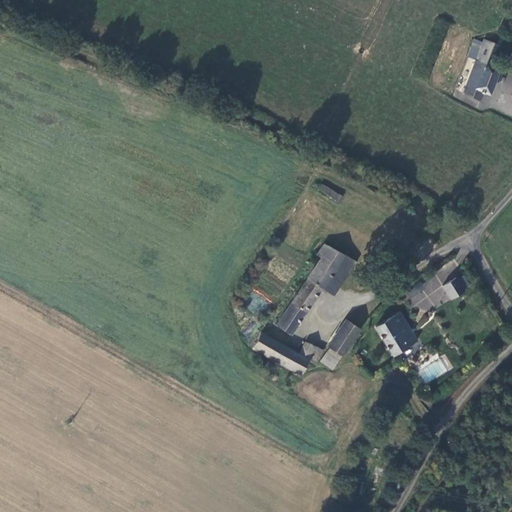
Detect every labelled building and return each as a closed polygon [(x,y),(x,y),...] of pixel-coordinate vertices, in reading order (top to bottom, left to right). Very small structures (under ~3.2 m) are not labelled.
[(491,53),(498,34),(488,31),(480,51),(490,55),(491,53)] [(480,51),(470,76),(466,85),(485,92),(488,82),(494,85),(504,59),(491,53),(490,55),(480,51)] [(341,186),(319,173),(315,181),(337,193),(341,186)] [(327,277),(348,246),(328,232),(320,244),(324,247),(310,269),(311,270),(279,317),(292,325),(324,278),(325,279),(327,277)] [(336,284),(358,251),(348,246),(327,277),(336,284)] [(455,264),(442,273),(452,286),(465,277),(455,264)] [(379,319),(399,345),(421,329),(402,302),(379,319)] [(350,309),(332,338),(333,339),(344,346),(346,347),(366,319),(350,309)] [(302,345),(263,324),(255,339),(303,365),(310,350),(318,354),(325,340),(318,337),(317,338),(308,333),(302,345)] [(333,339),(324,353),(335,360),(344,346),(333,339)] [(426,385),(453,367),(445,354),(417,372),(426,385)]
